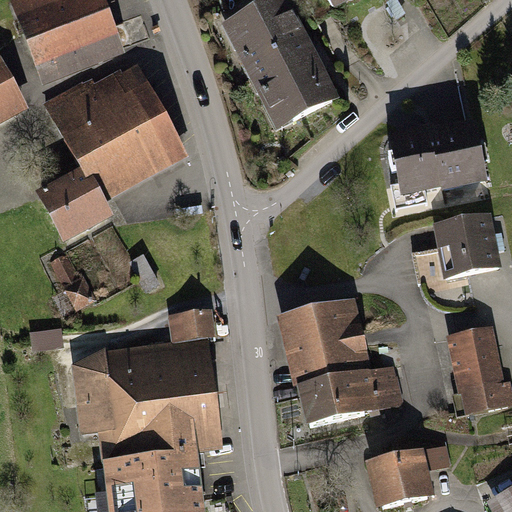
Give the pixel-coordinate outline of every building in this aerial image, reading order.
[(2,0),(27,73),(34,90),(115,59),(108,42),(94,0),(2,0)] [(274,0),(217,32),(275,135),(338,100),(281,0),(274,0)] [(317,0),(327,15),(352,0),(317,0)] [(101,206),(182,163),(133,71),(120,78),(119,75),(90,90),(87,84),(39,109),(74,174),(80,185),(88,181),(101,206)] [(0,134),(24,122),(0,78),(0,134)] [(472,130),(380,149),(394,215),(486,196),(472,130)] [(57,249),(109,221),(101,206),(88,181),(80,185),(74,174),(30,198),(57,249)] [(490,218),(430,229),(440,285),(500,275),(496,256),(501,255),(498,239),(493,240),(490,218)] [(71,312),(92,301),(81,281),(76,284),(62,258),(47,266),(71,312)] [(126,265),(143,297),(158,289),(141,258),(126,265)] [(295,392),(303,430),(403,409),(395,367),(368,373),(353,302),(272,319),(288,394),(295,392)] [(169,348),(62,359),(70,440),(92,438),(99,511),(199,511),(194,457),(222,455),(208,316),(167,320),(169,348)] [(490,330),(443,340),(456,399),(450,400),(455,421),(511,408),(511,397),(510,389),(503,391),(490,330)] [(58,333),(25,335),(27,354),(60,352),(58,333)] [(446,452),(364,468),(372,511),(395,511),(434,504),(428,478),(451,474),(446,452)] [(511,511),(511,493),(484,511),(511,511)]
